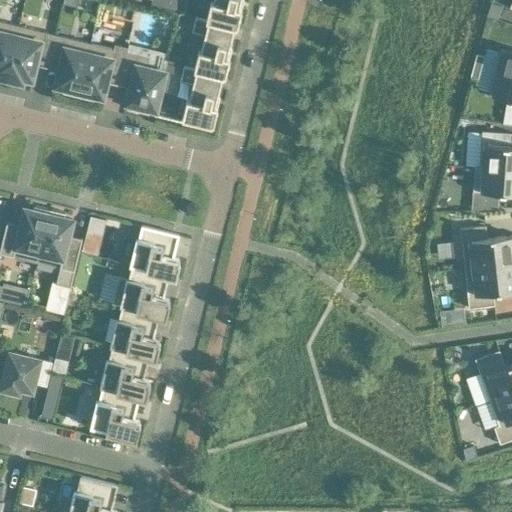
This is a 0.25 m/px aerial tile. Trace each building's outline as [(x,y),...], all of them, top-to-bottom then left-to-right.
[(179,14),(180,10),(183,0),(151,0),(150,7),(179,14)] [(213,0),(213,2),(210,1),(206,19),(196,17),(195,17),(235,28),(236,28),(236,27),(237,27),(243,0),(213,0)] [(492,2),(487,15),(499,18),(503,6),(492,2)] [(232,40),(233,34),(234,28),(235,28),(195,17),(192,32),(205,35),(201,51),(198,50),(194,68),(184,66),(183,66),(223,77),(224,77),(224,76),(225,76),(232,49),(230,48),(232,40)] [(20,26),(0,20),(0,77),(7,79),(20,26)] [(37,58),(49,61),(55,34),(20,26),(7,79),(22,83),(24,78),(32,80),(37,58)] [(91,43),(55,34),(49,61),(60,63),(55,86),(63,88),(62,92),(78,96),(91,43)] [(109,75),(120,78),(128,47),(115,44),(114,49),(91,43),(78,96),(94,100),(95,96),(103,97),(109,75)] [(128,47),(120,78),(132,81),(126,103),(132,104),(131,109),(136,111),(149,114),(150,109),(156,110),(165,71),(147,67),(149,57),(127,52),(128,47)] [(495,71),(511,75),(511,50),(501,48),(495,71)] [(474,66),(481,68),(484,56),(477,54),(474,66)] [(218,97),(220,89),(221,83),(222,77),(223,77),(183,66),(180,81),(193,84),(189,100),(186,99),(181,122),(200,126),(201,123),(212,126),(212,125),(213,125),(220,98),(218,97)] [(481,68),(474,66),(470,77),(478,79),(481,68)] [(511,75),(495,71),(489,94),(507,99),(503,123),(511,124),(511,75)] [(479,166),(479,167),(511,169),(511,145),(511,146),(511,143),(511,132),(482,131),(481,144),(479,166)] [(511,169),(479,167),(479,166),(475,166),(473,191),(511,193),(511,169)] [(0,248),(0,253),(37,262),(50,209),(34,205),(33,210),(24,208),(19,230),(5,227),(0,248)] [(70,287),(81,245),(67,242),(73,219),(64,217),(65,213),(50,209),(37,262),(59,267),(55,283),(70,287)] [(132,267),(162,275),(176,278),(180,262),(178,261),(179,258),(167,255),(172,234),(179,236),(179,234),(142,225),(141,227),(142,227),(139,239),(136,239),(132,258),(131,257),(130,264),(132,265),(132,267)] [(486,225),(460,228),(465,268),(511,262),(511,235),(487,238),(486,225)] [(87,234),(83,249),(94,252),(98,237),(87,234)] [(511,262),(465,268),(469,308),(495,305),(493,292),(511,290),(511,262)] [(157,296),(162,275),(132,267),(129,279),(119,277),(115,294),(114,294),(112,303),(123,305),(122,308),(152,315),(166,318),(170,302),(168,302),(169,299),(157,296)] [(147,336),(152,315),(122,308),(119,320),(117,319),(112,338),(111,338),(110,345),(112,346),(112,348),(142,356),(156,359),(160,342),(159,342),(159,339),(147,336)] [(451,313),(441,314),(442,326),(452,325),(451,313)] [(62,336),(59,346),(73,349),(75,339),(62,336)] [(142,356),(112,348),(109,360),(107,360),(102,379),(100,385),(103,386),(103,389),(132,396),(146,399),(150,383),(149,383),(149,379),(137,376),(142,356)] [(499,350),(475,358),(490,400),(511,392),(511,363),(505,366),(499,350)] [(52,362),(40,359),(40,358),(9,351),(0,388),(19,393),(20,388),(32,391),(34,382),(46,385),(52,362)] [(49,384),(41,415),(53,418),(61,387),(49,384)] [(127,417),(132,396),(103,389),(99,401),(97,400),(92,419),(90,426),(91,426),(106,430),(105,432),(108,433),(108,434),(118,436),(118,435),(136,440),(140,423),(139,423),(140,420),(127,417)] [(511,392),(490,400),(499,425),(494,427),(500,443),(511,438),(511,392)] [(473,445),(463,448),(465,460),(476,458),(473,445)] [(117,511),(105,508),(111,484),(117,486),(118,485),(80,476),(80,477),(77,492),(75,491),(70,510),(69,510),(68,511),(117,511)] [(24,488),(20,503),(32,506),(36,490),(24,488)]
